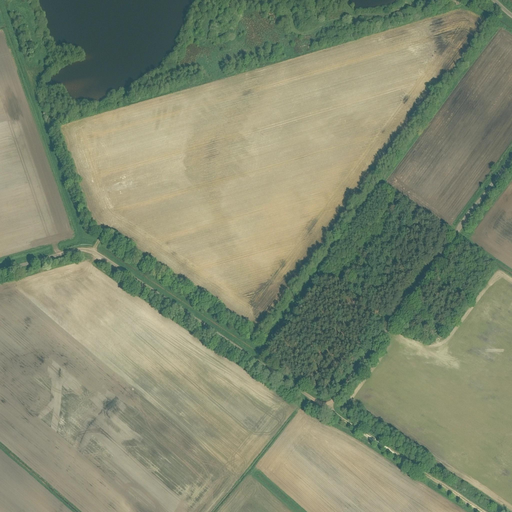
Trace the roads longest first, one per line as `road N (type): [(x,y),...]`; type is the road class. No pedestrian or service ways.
road 1 (unclassified): [(0,268),(90,251),(327,409),(511,164)]
road 2 (track): [(479,511),(327,409)]
road 3 (track): [(413,0),(396,12),(347,16),(306,32),(292,26),(288,10)]
